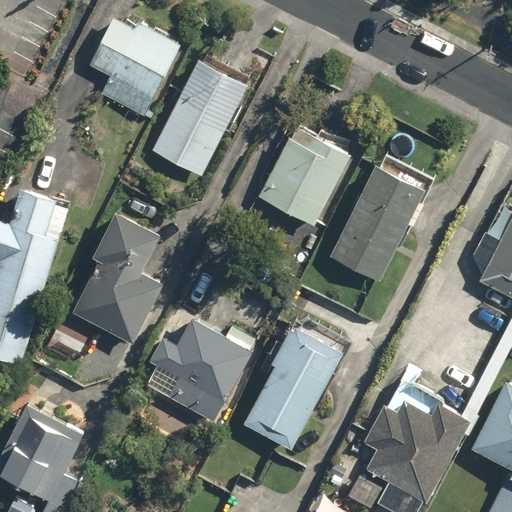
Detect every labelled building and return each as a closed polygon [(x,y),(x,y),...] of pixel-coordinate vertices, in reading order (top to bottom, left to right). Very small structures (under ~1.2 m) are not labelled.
[(104,89),(148,110),(186,29),(142,8),(138,17),(117,7),(94,55),(116,65),(104,89)] [(157,142),(206,165),(250,74),(201,50),(157,142)] [(263,184),(320,213),(356,140),(319,122),(313,134),(293,124),(263,184)] [(337,243),(385,266),(429,176),(380,152),(337,243)] [(0,261),(0,347),(25,355),(64,226),(51,223),(61,190),(25,179),(14,216),(0,211),(0,250),(3,251),(0,261)] [(79,301),(140,329),(169,268),(147,258),(164,222),(120,201),(98,246),(104,249),(79,301)] [(511,217),(484,272),(511,286),(511,217)] [(174,387),(202,401),(209,387),(217,392),(221,385),(231,391),(258,339),(196,306),(182,335),(166,327),(154,351),(185,367),(174,387)] [(250,412),(298,438),(349,339),(300,313),(250,412)] [(511,367),(478,435),(511,452),(511,367)] [(371,459),(430,492),(477,408),(446,391),(438,405),(409,389),(402,403),(389,395),(368,432),(382,440),(371,459)] [(47,502),(66,511),(84,472),(67,464),(86,424),(28,396),(0,455),(0,466),(52,491),(47,502)] [(511,511),(511,470),(490,511),(511,511)] [(19,490),(11,505),(25,511),(29,511),(36,498),(19,490)]
